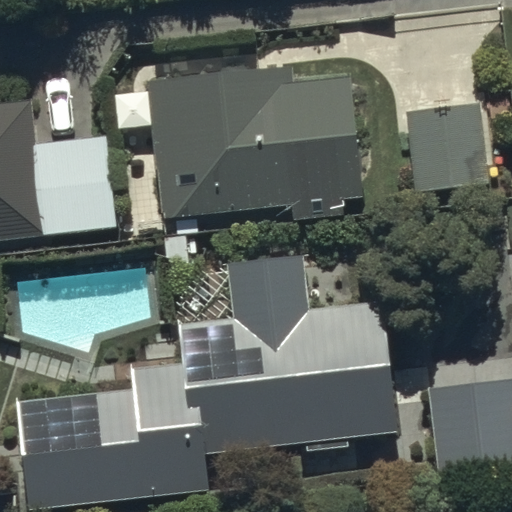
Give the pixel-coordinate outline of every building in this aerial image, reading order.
[(288,81),(145,92),(157,227),(284,216),(285,226),(340,222),(339,214),(361,213),(351,93),(290,98),(288,81)] [(0,251),(113,239),(103,149),(35,156),(30,110),(0,113),(0,251)] [(472,114),(405,121),(414,205),(481,197),(472,114)] [(11,417),(22,511),(145,511),(204,505),(200,467),(302,454),(303,463),(345,458),(344,451),(396,445),(381,316),(308,325),(301,266),(224,276),(230,328),(175,334),(181,376),(128,382),(130,403),(11,417)] [(511,391),(426,399),(433,481),(511,473),(511,391)]
